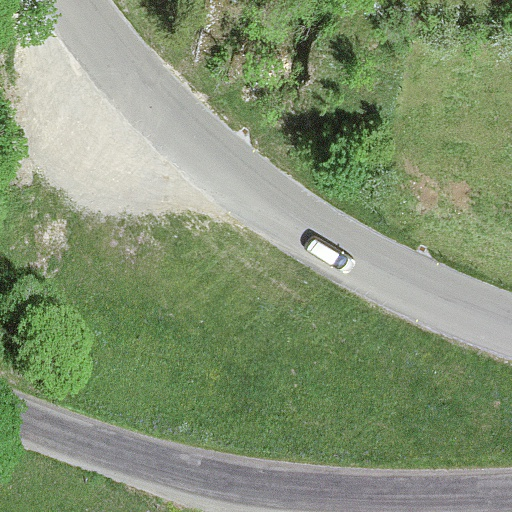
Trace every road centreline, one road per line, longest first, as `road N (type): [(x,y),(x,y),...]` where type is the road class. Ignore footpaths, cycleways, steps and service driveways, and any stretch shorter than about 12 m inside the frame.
road 1 (tertiary): [(70,0),(127,72),(239,178),(353,255),(511,325)]
road 2 (unclassified): [(511,492),(381,495),(261,486),(150,463),(0,409)]
